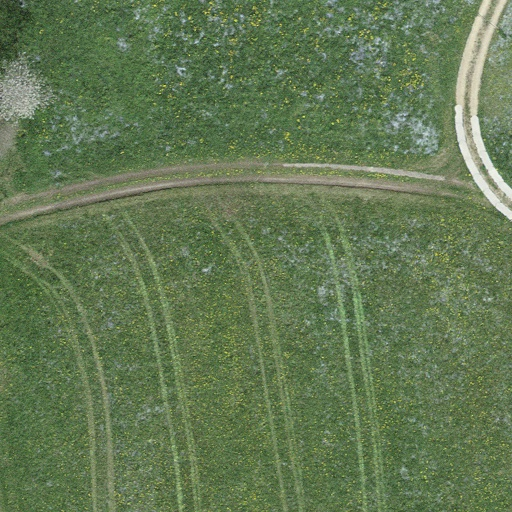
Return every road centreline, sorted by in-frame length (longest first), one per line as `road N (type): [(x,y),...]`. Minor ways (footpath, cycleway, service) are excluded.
road 1 (track): [(497,192),(345,172),(249,170),(0,210)]
road 2 (track): [(511,205),(481,169),(465,107),(470,66),(495,0)]
